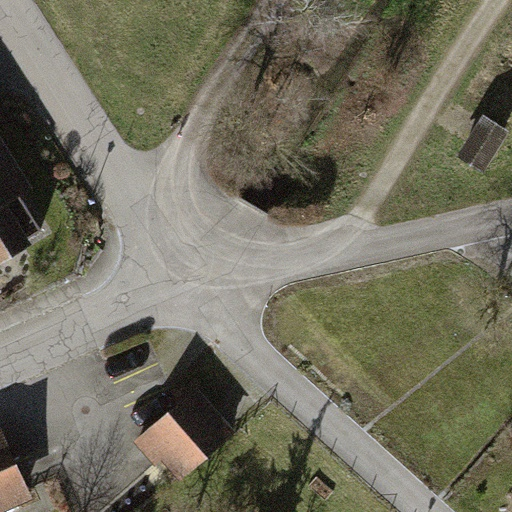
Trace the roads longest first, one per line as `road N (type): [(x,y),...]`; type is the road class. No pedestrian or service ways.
road 1 (residential): [(9,0),(191,281)]
road 2 (residential): [(191,281),(251,348),(429,511)]
road 3 (track): [(495,0),(345,252)]
road 4 (track): [(281,0),(140,207)]
road 5 (residential): [(191,281),(0,363)]
road 6 (track): [(511,212),(345,252)]
road 7 (track): [(345,252),(191,281)]
